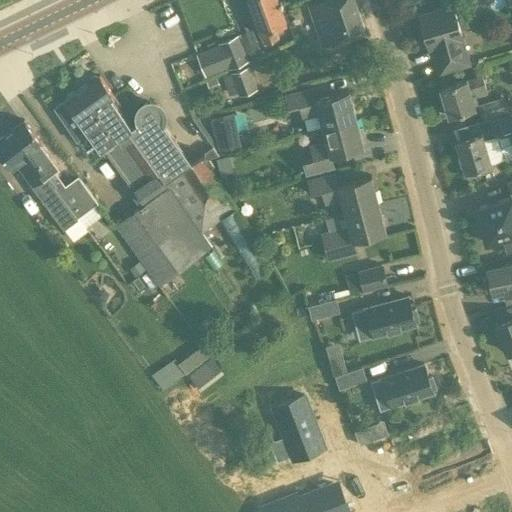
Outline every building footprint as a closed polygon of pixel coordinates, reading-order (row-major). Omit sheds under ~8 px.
[(279,38),(274,26),(285,22),(282,14),(276,0),(246,0),(263,44),(279,38)] [(353,0),(320,0),(306,5),(321,47),(345,38),(365,32),(353,0)] [(462,39),(452,5),(417,16),(427,49),(430,49),(438,75),(470,65),(462,39)] [(221,42),(230,68),(248,61),(238,36),(221,42)] [(257,89),(249,65),(229,72),(230,74),(222,77),(229,96),(237,92),(239,95),(257,89)] [(482,74),(466,79),(438,88),(447,116),(474,108),(473,105),(477,103),(482,119),(507,112),(507,110),(508,109),(504,95),(479,103),(476,96),(488,93),(482,74)] [(140,121),(130,128),(110,98),(113,96),(98,75),(98,76),(93,76),(88,79),(86,83),(80,87),(97,111),(94,112),(115,140),(127,132),(156,174),(159,172),(201,233),(219,220),(255,276),(270,267),(252,236),(236,209),(228,197),(206,161),(202,155),(192,162),(162,120),(163,114),(160,108),(155,104),(149,103),(143,104),(139,108),(138,112),(138,117),(140,121)] [(347,91),(316,99),(312,86),(284,93),(288,108),(298,105),(302,119),(318,114),(322,127),(354,118),(347,91)] [(63,101),(53,108),(76,140),(86,133),(99,151),(100,151),(103,155),(106,153),(132,189),(127,192),(137,206),(167,184),(159,172),(156,174),(127,132),(115,140),(94,112),(97,111),(80,87),(74,92),(70,91),(65,95),(64,99),(62,100),(63,101)] [(477,121),(481,133),(455,140),(464,171),(483,165),(487,180),(506,167),(503,158),(489,162),(483,139),(511,130),(511,121),(509,111),(507,112),(482,119),(477,121)] [(218,150),(231,147),(241,145),(237,123),(234,112),(224,115),(211,117),(218,150)] [(322,127),(325,140),(308,144),(312,158),(301,160),(305,175),(335,167),(331,154),(362,146),(354,118),(322,127)] [(24,120),(12,128),(77,219),(78,218),(77,217),(97,202),(79,176),(65,185),(54,169),(58,166),(24,120)] [(77,219),(12,128),(0,137),(0,154),(10,168),(15,164),(31,185),(32,185),(63,228),(77,219)] [(370,176),(340,184),(336,171),(306,179),(309,193),(320,190),(324,204),(341,200),(344,212),(377,203),(370,176)] [(511,179),(506,181),(511,197),(474,207),(485,242),(502,237),(506,251),(511,249),(511,179)] [(138,207),(183,268),(210,247),(201,233),(168,185),(138,207)] [(344,212),(347,225),(320,232),(328,260),(357,252),(353,239),(384,231),(377,203),(344,212)] [(511,262),(486,269),(487,274),(484,277),(486,289),(490,290),(491,293),(511,288),(511,262)] [(383,263),(357,270),(363,291),(388,284),(383,263)] [(363,306),(370,335),(415,324),(414,321),(418,320),(415,308),(411,309),(407,295),(363,306)] [(336,299),(309,306),(312,318),(339,311),(336,299)] [(511,316),(496,323),(507,352),(511,350),(511,316)] [(161,388),(210,354),(201,341),(152,374),(161,388)] [(198,388),(222,370),(212,357),(189,375),(198,388)] [(389,406),(389,408),(435,392),(425,361),(379,376),(379,377),(370,380),(379,409),(389,406)] [(362,366),(334,375),(339,388),(366,379),(362,366)] [(326,446),(306,394),(275,406),(296,458),(326,446)] [(359,444),(379,436),(374,423),(354,430),(359,444)] [(349,511),(338,485),(302,500),(301,496),(268,510),(268,511),(349,511)]
